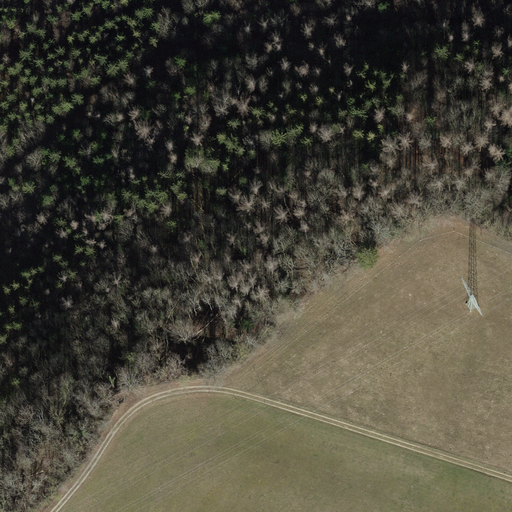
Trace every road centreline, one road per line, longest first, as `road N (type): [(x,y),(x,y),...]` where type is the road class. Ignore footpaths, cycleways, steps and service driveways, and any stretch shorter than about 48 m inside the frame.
road 1 (track): [(511,479),(237,388),(161,391),(116,430),(51,511)]
road 2 (track): [(0,180),(95,97),(267,0)]
